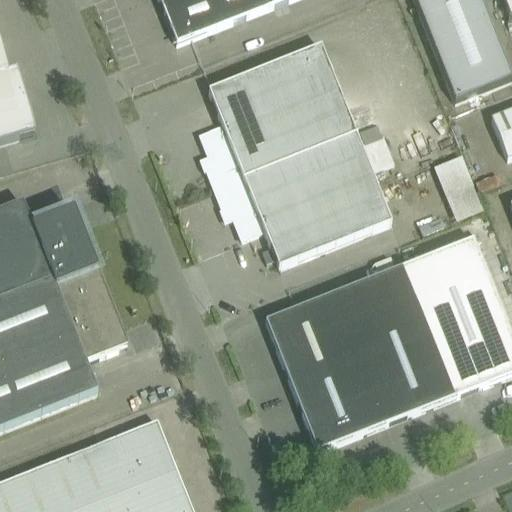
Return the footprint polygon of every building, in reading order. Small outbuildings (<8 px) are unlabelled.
[(156,0),(176,50),(302,0),(156,0)] [(511,86),(476,0),(419,0),(413,3),(454,108),(511,86)] [(511,0),(499,0),(510,25),(511,24),(511,0)] [(0,149),(35,140),(16,77),(9,79),(0,49),(0,149)] [(213,197),(213,198),(356,141),(320,52),(208,97),(222,134),(200,143),(209,165),(206,167),(204,171),(214,197),(213,197)] [(507,165),(511,163),(511,116),(491,125),(507,165)] [(387,170),(407,163),(391,124),(371,132),(387,170)] [(391,229),(356,141),(213,198),(214,198),(215,198),(225,223),(229,225),(232,223),(241,246),(263,237),(270,254),(261,258),(266,269),(275,266),(278,274),(391,229)] [(118,355),(115,322),(73,217),(32,233),(22,208),(0,217),(0,436),(97,398),(85,369),(118,355)] [(511,344),(473,245),(265,328),(316,458),(511,380),(511,344)] [(0,490),(0,511),(189,511),(156,428),(0,490)]
